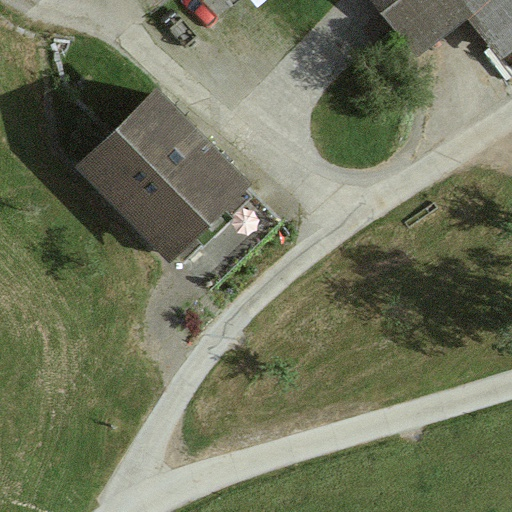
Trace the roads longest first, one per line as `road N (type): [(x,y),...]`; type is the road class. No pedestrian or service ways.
road 1 (track): [(124,511),(132,467),(232,317),(348,205),(511,106)]
road 2 (track): [(18,0),(35,11),(93,14),(126,26),(226,122),(348,205)]
